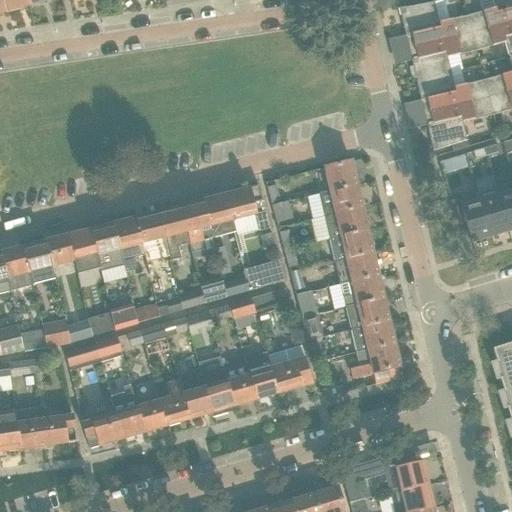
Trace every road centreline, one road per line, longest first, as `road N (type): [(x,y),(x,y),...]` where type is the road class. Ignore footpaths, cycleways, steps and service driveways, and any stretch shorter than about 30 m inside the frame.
road 1 (unclassified): [(0,229),(385,135)]
road 2 (unclassified): [(88,511),(457,412)]
road 3 (unclassified): [(0,62),(352,7)]
road 4 (unclassified): [(432,317),(385,135)]
road 5 (unclassified): [(385,135),(352,7)]
